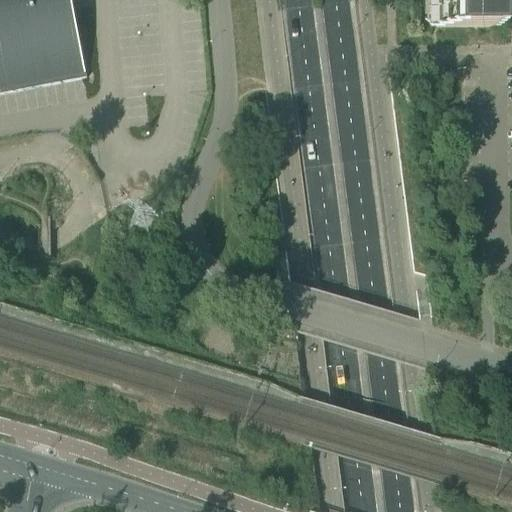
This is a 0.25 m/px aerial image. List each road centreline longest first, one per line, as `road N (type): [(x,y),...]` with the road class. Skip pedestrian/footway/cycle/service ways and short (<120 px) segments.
road 1 (secondary): [(397,511),(332,0)]
road 2 (secondary): [(296,0),(361,511)]
road 3 (unclassified): [(426,347),(248,292),(218,270),(196,230),(195,181),(221,120),(216,0)]
road 4 (residential): [(511,271),(488,270),(490,59)]
road 5 (tertiary): [(179,511),(33,467)]
